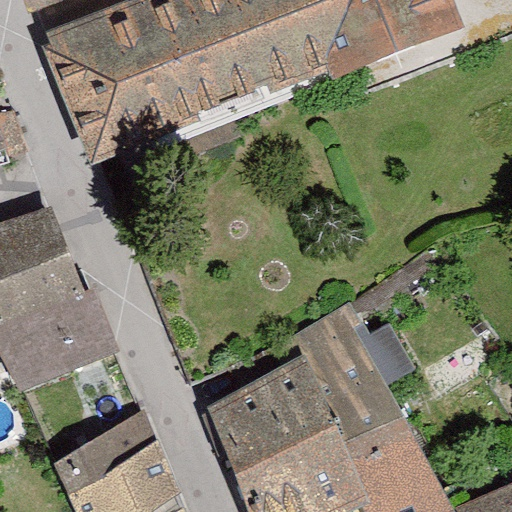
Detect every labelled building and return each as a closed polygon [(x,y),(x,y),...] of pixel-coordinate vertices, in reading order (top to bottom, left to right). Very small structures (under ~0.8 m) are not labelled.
[(32,0),(40,21),(92,0),(32,0)] [(187,0),(64,48),(110,170),(352,79),(357,91),(481,39),(465,0),(187,0)] [(5,79),(0,72),(0,164),(21,158),(5,79)] [(68,218),(0,240),(0,343),(7,341),(31,398),(131,359),(112,297),(98,300),(68,218)] [(350,319),(297,351),(307,372),(378,511),(463,511),(464,511),(406,387),(426,376),(396,333),(376,346),(350,319)] [(307,372),(227,418),(260,511),(377,511),(378,511),(307,372)] [(189,511),(152,420),(68,474),(82,505),(85,511),(189,511)] [(511,511),(511,497),(480,511),(511,511)]
